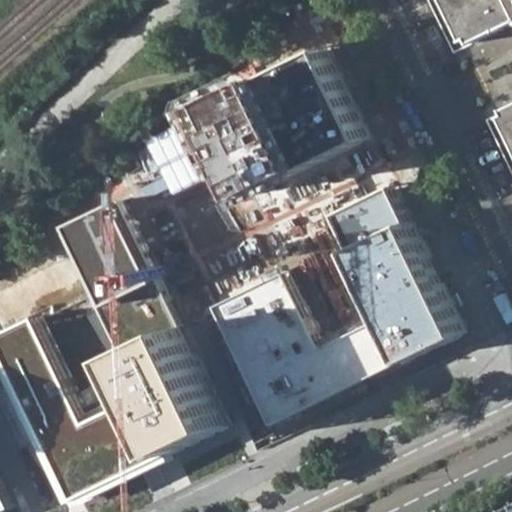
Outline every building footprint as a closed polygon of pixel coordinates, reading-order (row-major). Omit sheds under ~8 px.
[(491,79),(511,69),(511,0),(429,0),(457,57),(476,48),(491,79)] [(511,69),(491,79),(507,112),(487,121),(511,172),(511,69)] [(333,131),(173,199),(239,353),(271,340),(262,320),(322,295),(308,264),(378,235),(333,131)] [(38,313),(0,330),(0,331),(76,492),(171,448),(230,420),(184,321),(124,348),(144,392),(89,418),(38,313)] [(263,402),(272,422),(330,395),(321,375),(263,402)] [(0,511),(8,511),(21,506),(0,465),(0,511)]
